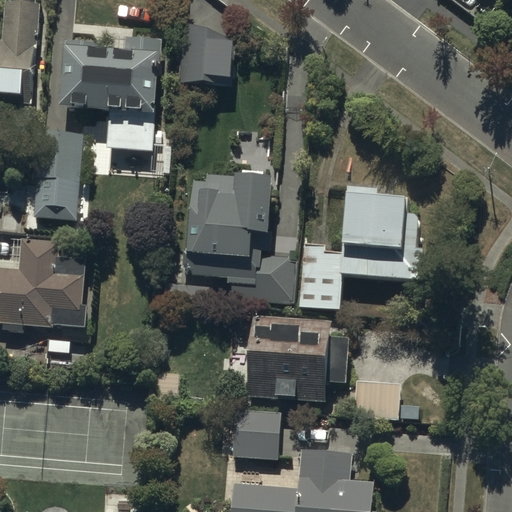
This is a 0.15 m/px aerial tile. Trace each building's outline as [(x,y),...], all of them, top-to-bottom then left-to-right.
[(500,0),(467,0),(489,15),(500,0)] [(13,7),(6,7),(5,46),(0,46),(0,108),(32,110),(34,40),(38,40),(39,12),(36,12),(36,3),(13,2),(13,7)] [(233,46),(184,28),(183,89),(232,90),(233,46)] [(103,47),(67,46),(65,119),(109,120),(108,156),(164,158),(164,177),(172,177),(173,150),(167,150),(167,142),(155,141),(156,123),(159,123),(160,88),(167,88),(168,57),(163,56),(164,45),(126,44),(126,59),(103,59),(103,47)] [(79,226),(85,141),(41,138),(35,223),(79,226)] [(241,180),(207,179),(207,188),(193,188),(191,256),(185,256),(185,274),(188,274),(188,284),(230,285),(230,290),(232,290),(232,308),(296,310),(297,261),(274,261),(276,185),(241,184),(241,180)] [(389,196),(350,193),(346,284),(430,288),(431,256),(419,255),(421,222),(409,221),(409,203),(389,202),(389,196)] [(61,248),(23,246),(22,273),(0,272),(0,329),(5,329),(4,335),(24,336),(24,333),(55,334),(55,331),(86,332),(89,264),(60,263),(61,248)] [(327,250),(305,250),(302,314),(343,314),(343,286),(339,286),(340,258),(327,258),(327,250)] [(219,291),(168,290),(168,307),(210,308),(210,297),(219,297),(219,291)] [(333,326),(254,322),(249,404),(328,408),(329,391),(348,392),(351,343),(333,342),(333,326)] [(401,390),(357,387),(354,423),(399,426),(401,390)] [(282,435),(282,417),(236,415),(234,464),(281,466),(281,460),(293,460),(293,435),(282,435)] [(353,458),(302,455),(300,493),(234,489),(232,511),(373,511),(375,488),(352,486),(353,458)]
